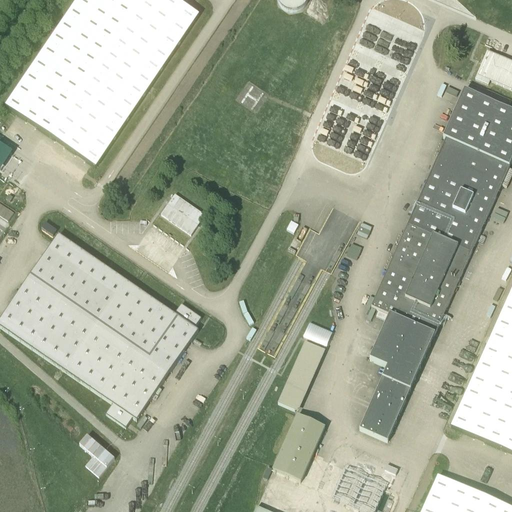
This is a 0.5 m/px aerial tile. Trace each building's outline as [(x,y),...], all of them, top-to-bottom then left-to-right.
[(77,0),(5,108),(17,117),(95,170),(199,17),(174,0),(77,0)] [(477,77),(475,81),(488,86),(489,84),(490,82),(511,91),(511,64),(487,53),(483,63),(482,63),(481,66),(481,67),(477,77)] [(387,370),(359,432),(387,444),(511,162),(511,113),(464,92),(443,140),(445,141),(371,309),(389,317),(369,362),(387,370)] [(5,161),(10,166),(15,161),(11,156),(5,161)] [(205,217),(175,196),(161,216),(190,237),(205,217)] [(329,273),(332,273),(359,220),(332,207),(319,234),(311,230),(308,230),(305,235),(306,297),(320,268),(329,273)] [(290,221),(286,230),(294,234),(299,225),(290,221)] [(142,415),(192,341),(198,333),(194,330),(197,326),(200,322),(201,320),(181,307),(174,316),(58,237),(53,245),(2,319),(0,322),(0,329),(60,370),(62,372),(112,407),(106,417),(126,430),(127,428),(130,425),(132,421),(136,423),(142,415)] [(511,289),(450,429),(511,456),(511,289)] [(303,339),(326,349),(333,335),(309,324),(303,339)] [(277,405),(297,414),(325,353),(305,344),(277,405)] [(368,385),(365,397),(370,398),(373,387),(368,385)] [(297,417),(272,472),(300,485),(312,457),(324,429),(297,417)] [(86,436),(78,445),(106,469),(114,460),(86,436)] [(345,471),(332,499),(362,511),(374,511),(385,489),(345,471)] [(334,488),(337,477),(332,476),(329,487),(334,488)] [(511,511),(511,510),(437,478),(422,511),(511,511)]
